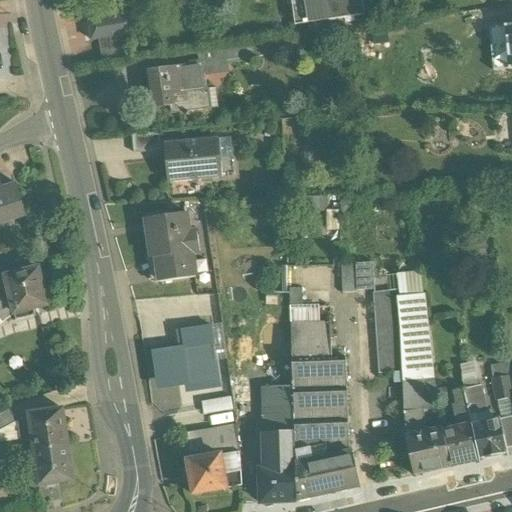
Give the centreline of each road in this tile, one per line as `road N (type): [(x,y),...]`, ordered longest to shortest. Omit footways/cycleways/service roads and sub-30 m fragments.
road 1 (tertiary): [(130,511),(135,468),(118,364),(39,0)]
road 2 (residential): [(391,511),(511,484)]
